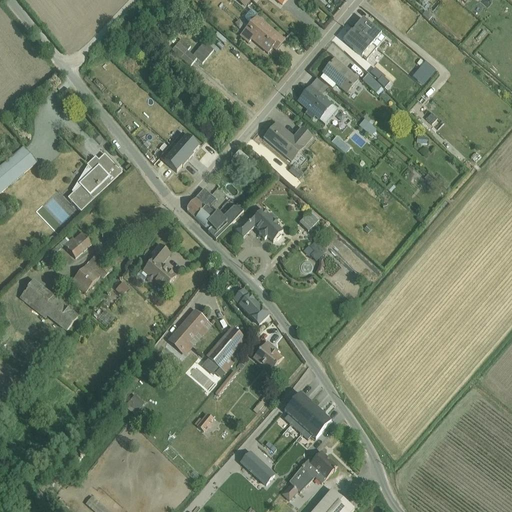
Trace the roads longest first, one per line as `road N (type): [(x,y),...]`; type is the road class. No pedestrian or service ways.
road 1 (residential): [(178,210),(281,320),(370,449),(398,511)]
road 2 (unclassified): [(358,0),(178,210)]
road 3 (unclassified): [(9,0),(178,210)]
